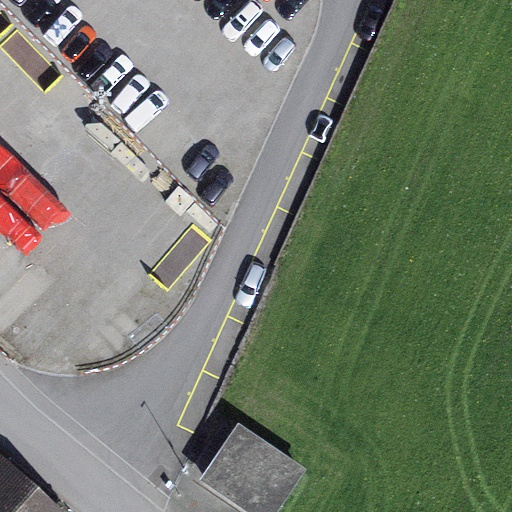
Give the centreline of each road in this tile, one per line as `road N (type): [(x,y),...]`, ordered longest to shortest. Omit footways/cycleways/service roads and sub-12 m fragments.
road 1 (unknown): [(211,343),(0,104)]
road 2 (unknown): [(123,0),(278,193)]
road 3 (residential): [(0,420),(115,511)]
